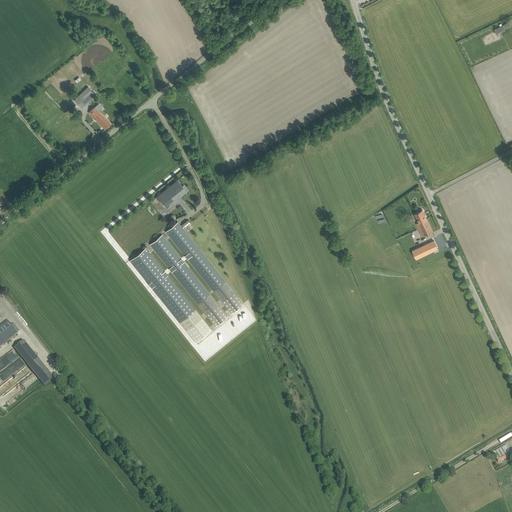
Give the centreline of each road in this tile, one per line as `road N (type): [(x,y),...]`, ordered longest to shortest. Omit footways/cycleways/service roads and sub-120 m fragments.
road 1 (unclassified): [(511,372),(395,123),(353,0)]
road 2 (unclassified): [(0,225),(283,0)]
road 3 (track): [(511,432),(378,511)]
